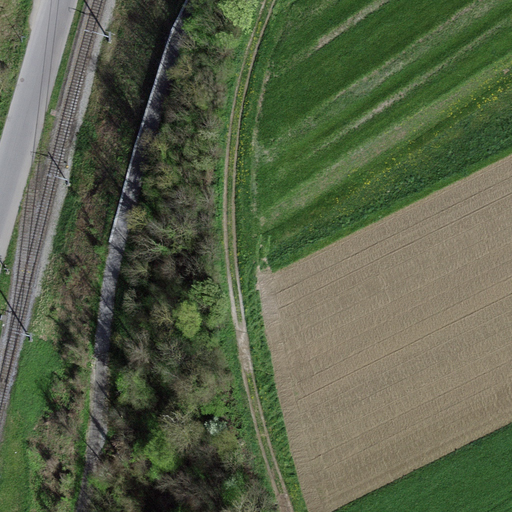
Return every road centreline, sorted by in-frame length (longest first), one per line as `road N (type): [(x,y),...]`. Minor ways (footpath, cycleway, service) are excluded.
road 1 (track): [(184,0),(124,203),(82,511)]
road 2 (track): [(267,0),(236,101),(230,172),(237,309),(286,511)]
road 3 (unclassified): [(60,0),(0,205)]
